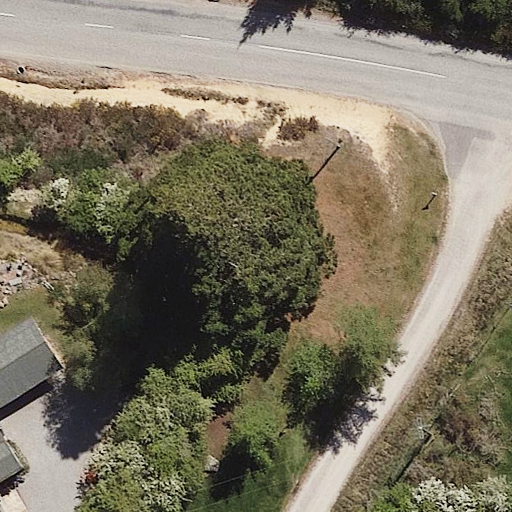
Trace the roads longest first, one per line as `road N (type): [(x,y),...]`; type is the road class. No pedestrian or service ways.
road 1 (tertiary): [(0,13),(511,86)]
road 2 (unclassified): [(311,511),(437,297),(511,103)]
